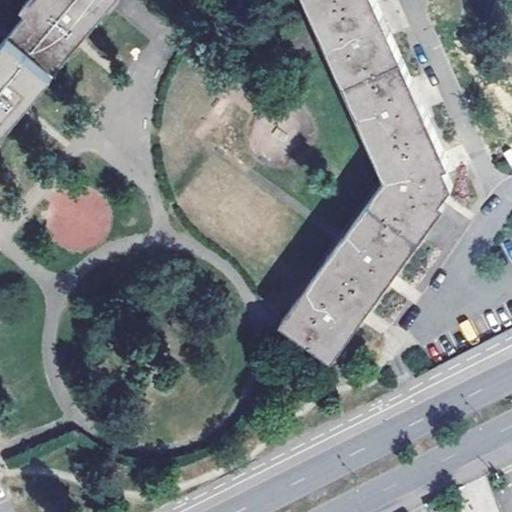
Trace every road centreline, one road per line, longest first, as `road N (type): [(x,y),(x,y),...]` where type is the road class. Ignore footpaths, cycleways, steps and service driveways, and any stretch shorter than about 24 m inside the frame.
road 1 (secondary): [(511,373),(236,511)]
road 2 (residential): [(505,195),(488,176),(411,0)]
road 3 (secondary): [(340,511),(511,426)]
